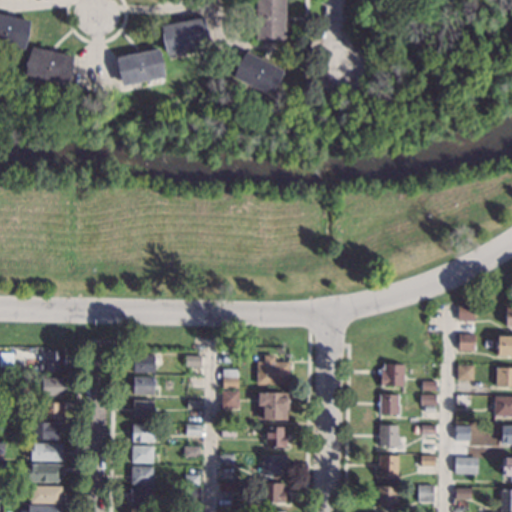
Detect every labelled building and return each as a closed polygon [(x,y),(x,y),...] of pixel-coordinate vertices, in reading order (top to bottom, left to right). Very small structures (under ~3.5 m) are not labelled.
[(284,0),(284,13),(287,13),(287,23),(283,23),(282,39),(254,38),(254,0),(284,0)] [(0,13),(29,21),(23,49),(0,44),(0,13)] [(208,46),(166,54),(160,25),(202,17),(208,46)] [(72,56),(66,84),(24,75),(31,46),(72,56)] [(164,77),(121,85),(115,56),(158,48),(164,77)] [(258,58),(260,54),(269,59),(267,63),(282,70),(269,96),(232,77),(245,51),(258,58)] [(474,304),(473,321),(457,320),(457,303),(474,304)] [(473,351),(457,351),(458,333),(473,334),(473,351)] [(511,356),(496,356),(497,335),(511,335),(511,356)] [(63,359),(66,359),(66,364),(63,363),(63,371),(44,371),(45,351),(63,351),(63,359)] [(153,372),(133,372),(133,354),(153,355),(153,372)] [(199,366),(184,366),(184,355),(200,355),(199,366)] [(274,361),(289,361),(289,385),(256,386),(255,361),(262,361),(262,355),(274,355),(274,361)] [(402,386),(379,385),(379,368),(382,368),(382,363),(402,363),(402,386)] [(472,380),(456,380),(456,365),(472,365),(472,380)] [(511,386),(494,387),(494,367),(511,367),(511,386)] [(236,370),(236,388),(221,388),(221,369),(236,370)] [(152,394),(132,394),(133,376),(152,377),(153,377),(152,394)] [(61,395),(41,395),(42,378),(62,378),(61,395)] [(435,390),(420,390),(420,381),(435,381),(435,390)] [(237,389),(236,407),(220,407),(221,389),(237,389)] [(287,393),(286,420),(261,419),(261,405),(256,405),(257,392),(287,393)] [(397,404),(399,404),(398,415),(377,414),(378,394),(397,394),(397,404)] [(435,412),(423,412),(423,405),(418,405),(419,394),(435,394),(435,412)] [(469,396),(469,405),(455,405),(455,396),(469,396)] [(511,396),(511,415),(493,415),(494,396),(511,396)] [(152,417),(131,416),(132,399),(152,400),(152,417)] [(200,409),(186,409),(186,399),(200,400),(200,409)] [(64,409),(63,409),(63,419),(41,419),(41,402),(64,402),(64,409)] [(62,431),(59,431),(58,439),(32,438),(32,422),(62,423),(62,431)] [(152,442),(131,441),(131,424),(153,425),(152,442)] [(198,435),(185,434),(185,424),(198,424),(198,435)] [(435,425),(435,434),(419,433),(420,424),(435,425)] [(235,425),(235,436),(220,436),(220,425),(235,425)] [(396,436),(399,436),(398,446),(396,446),(396,447),(378,446),(378,425),(396,425),(396,436)] [(511,443),(500,443),(500,425),(511,425),(511,443)] [(469,426),(468,440),(454,440),(454,426),(469,426)] [(284,428),(284,434),(285,434),(285,447),(263,446),(264,428),(284,428)] [(62,461),(30,460),(30,443),(62,444),(62,461)] [(151,463),(130,462),(130,445),(152,446),(151,463)] [(198,457),(183,457),(183,446),(198,447),(198,457)] [(233,454),(232,463),(218,463),(219,454),(233,454)] [(285,455),(284,468),(281,468),(280,475),(261,474),(261,454),(285,455)] [(396,455),(396,476),(377,476),(377,455),(396,455)] [(434,466),(419,466),(419,455),(434,455),(434,466)] [(511,456),(511,481),(510,481),(510,477),(501,476),(502,456),(511,456)] [(476,457),(476,474),(453,473),(453,457),(476,457)] [(61,473),(56,473),(56,482),(26,482),(26,464),(61,464),(61,473)] [(151,484),(129,483),(130,466),(151,467),(151,484)] [(198,485),(183,485),(184,474),(198,475),(198,485)] [(231,482),(231,491),(218,491),(218,482),(231,482)] [(282,483),(281,490),(284,490),(284,502),(259,501),(259,482),(282,483)] [(60,493),(63,493),(63,500),(60,500),(60,504),(29,503),(29,485),(60,486),(60,493)] [(433,485),(432,502),(416,501),(417,485),(433,485)] [(395,496),(398,496),(398,507),(376,507),(376,486),(395,486),(395,496)] [(152,504),(130,504),(130,487),(151,488),(152,488),(152,504)] [(197,503),(182,502),(183,487),(198,487),(197,503)] [(470,499),(454,499),(454,488),(470,488),(470,499)] [(511,511),(498,511),(499,488),(511,488),(511,511)]
